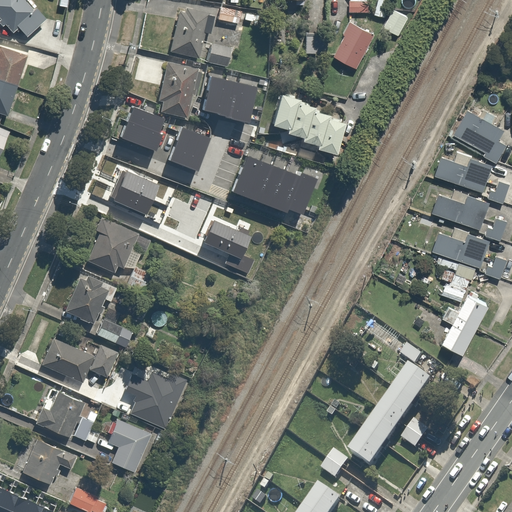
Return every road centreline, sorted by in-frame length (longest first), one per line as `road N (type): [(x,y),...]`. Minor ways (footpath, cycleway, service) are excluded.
road 1 (tertiary): [(0,284),(64,141),(103,0)]
road 2 (secondary): [(511,399),(435,507)]
